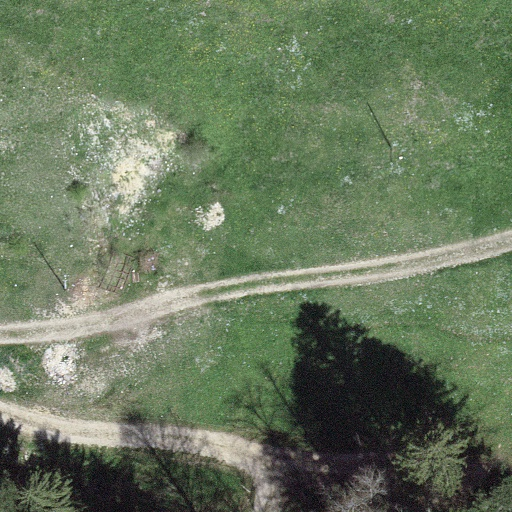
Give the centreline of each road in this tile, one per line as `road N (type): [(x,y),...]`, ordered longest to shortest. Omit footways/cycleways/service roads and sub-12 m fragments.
road 1 (track): [(0,334),(115,317),(220,287),(373,270),(511,240)]
road 2 (track): [(0,409),(38,425),(165,446),(393,464),(470,474),(511,490)]
